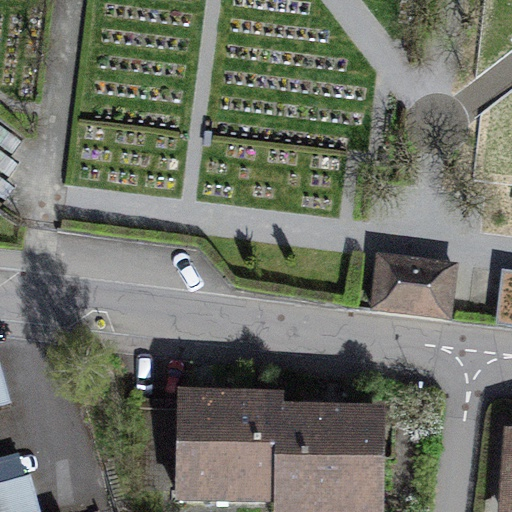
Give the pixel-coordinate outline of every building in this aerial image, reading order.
[(377,280),(373,313),(448,322),(452,289),(377,280)] [(0,367),(0,406),(10,403),(0,367)] [(278,494),(280,494),(282,423),(282,411),(241,410),(241,400),(213,400),(213,410),(134,408),(132,490),(278,494)] [(322,423),(282,423),(280,494),(279,505),(380,507),(381,425),(350,424),(350,414),(322,414),(322,423)] [(39,511),(30,477),(0,485),(0,511),(39,511)]
